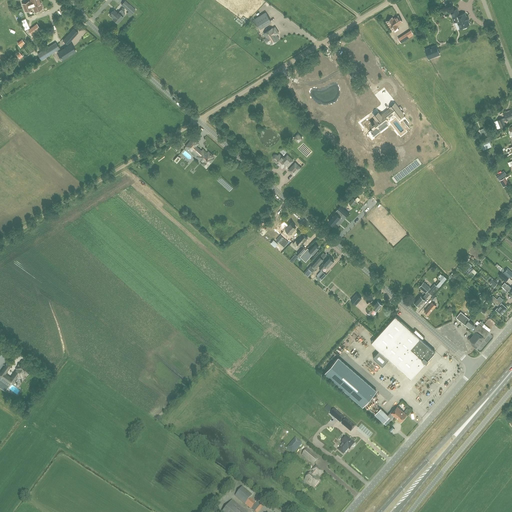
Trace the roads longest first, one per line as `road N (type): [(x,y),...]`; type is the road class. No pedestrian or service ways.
road 1 (unclassified): [(474,368),(197,120)]
road 2 (track): [(0,242),(197,120)]
road 3 (unclassified): [(197,120),(392,0)]
road 4 (unclassified): [(349,511),(474,368)]
road 5 (unclassified): [(197,120),(87,21),(75,0)]
road 6 (tertiary): [(511,389),(410,511)]
road 7 (primary): [(478,409),(381,511)]
road 8 (primary): [(394,511),(478,409)]
